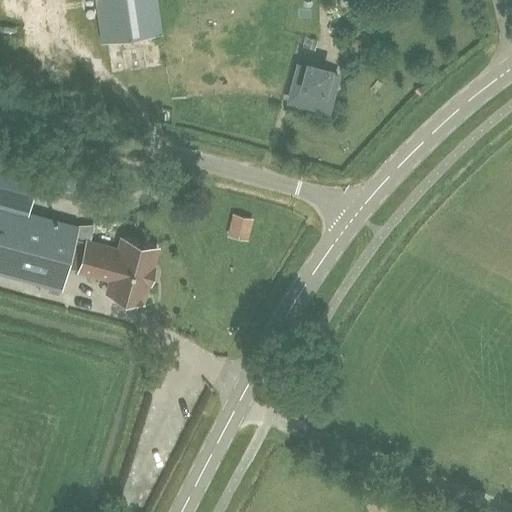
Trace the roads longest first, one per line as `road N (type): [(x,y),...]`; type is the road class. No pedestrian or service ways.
road 1 (unclassified): [(354,213),(0,114)]
road 2 (secondary): [(182,511),(295,299),(354,213)]
road 3 (secondary): [(354,213),(434,131),(511,69)]
